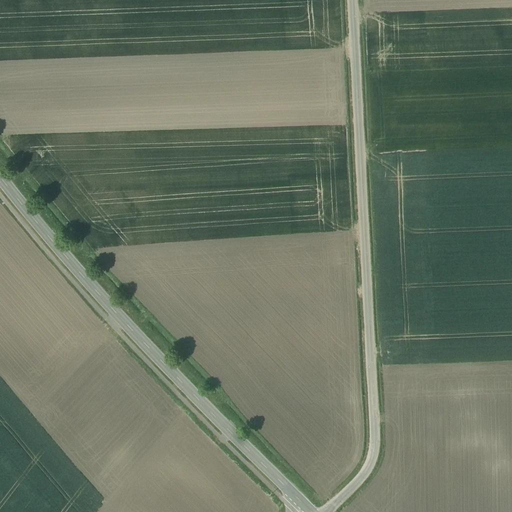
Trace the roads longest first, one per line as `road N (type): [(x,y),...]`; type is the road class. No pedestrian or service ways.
road 1 (unclassified): [(327,511),(364,476),(374,446),(352,0)]
road 2 (tertiary): [(310,511),(162,363),(0,178)]
